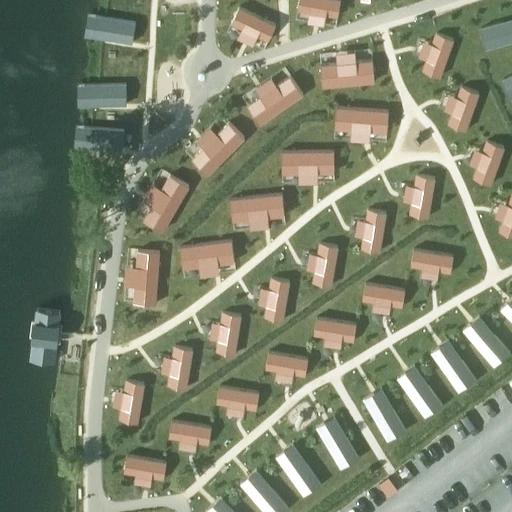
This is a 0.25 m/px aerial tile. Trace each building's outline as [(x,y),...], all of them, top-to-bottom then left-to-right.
[(299,0),(298,9),(337,16),(340,0),(299,0)] [(239,7),(231,23),(268,40),(275,23),(239,7)] [(100,15),(97,37),(132,43),(134,32),(136,21),(100,15)] [(503,22),(480,28),(485,47),(508,41),(508,40),(511,38),(511,20),(503,23),(503,22)] [(436,32),(422,70),(440,76),(453,39),(436,32)] [(372,60),(321,65),(323,86),(374,81),(372,60)] [(511,74),(502,80),(510,98),(511,97),(511,74)] [(290,76),(248,106),(260,123),(302,93),(290,76)] [(126,83),(90,83),(90,105),(126,105),(126,94),(126,83)] [(461,86),(448,124),(465,130),(478,92),(461,86)] [(337,106),(335,127),(387,131),(389,110),(337,106)] [(229,122),(193,159),(208,174),(209,173),(244,137),(229,122)] [(88,126),(87,148),(122,151),(123,140),(124,129),(88,126)] [(487,140),(473,178),(490,184),(504,146),(487,140)] [(334,150),(282,150),(282,172),(334,171),(334,150)] [(170,174),(145,219),(163,230),(189,185),(170,174)] [(417,174),(410,214),(428,217),(435,177),(417,174)] [(282,193),(231,198),(233,219),(284,214),(282,193)] [(511,194),(499,231),(511,235),(511,194)] [(368,208),(362,248),(379,251),(386,211),(368,208)] [(231,239),(180,246),(183,267),(234,260),(231,239)] [(320,243),(313,282),(331,285),(338,246),(320,243)] [(414,248),(410,266),(450,272),(453,255),(414,248)] [(138,250),(134,301),(155,303),(160,251),(138,250)] [(271,277),(265,317),(283,320),(289,280),(271,277)] [(365,282),(362,300),(402,307),(405,289),(365,282)] [(223,311),(216,351),(234,354),(241,314),(223,311)] [(317,316),(314,334),(353,341),(356,323),(317,316)] [(483,323),(470,334),(481,347),(480,348),(495,366),(510,353),(495,335),(494,336),(483,323)] [(24,340),(21,383),(47,385),(48,339),(24,340)] [(175,346),(168,385),(186,388),(192,349),(175,346)] [(452,348),(438,357),(447,371),(446,372),(460,391),(476,379),(462,360),(461,361),(452,348)] [(268,351),(265,369),(305,375),(308,357),(268,351)] [(417,372),(404,382),(413,395),(412,396),(425,415),(442,404),(428,385),(427,386),(417,372)] [(126,380),(119,420),(137,423),(144,383),(126,380)] [(220,385),(217,403),(256,410),(259,392),(220,385)] [(384,396),(369,404),(378,418),(376,419),(388,439),(405,429),(393,409),(392,410),(384,396)] [(171,419),(168,437),(208,444),(211,426),(171,419)] [(337,424),(322,432),(331,446),(329,447),(341,467),(358,457),(346,437),(345,438),(337,424)] [(296,452),(283,461),(292,475),(291,476),(304,495),(321,483),(307,464),(306,465),(296,452)] [(127,454),(124,472),(163,479),(166,461),(127,454)] [(260,477),(248,488),(258,500),(257,501),(266,511),(280,511),(287,506),(272,488),(271,489),(260,477)]
